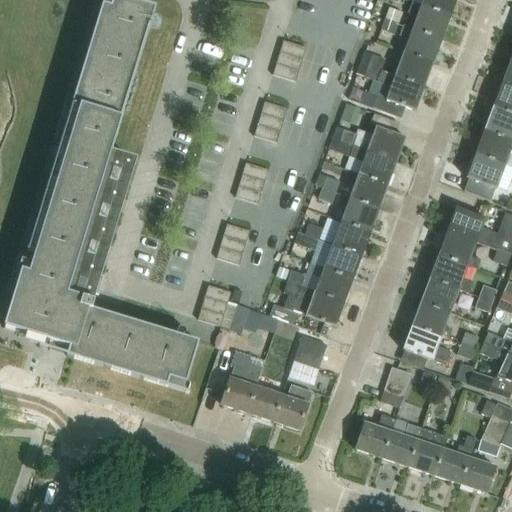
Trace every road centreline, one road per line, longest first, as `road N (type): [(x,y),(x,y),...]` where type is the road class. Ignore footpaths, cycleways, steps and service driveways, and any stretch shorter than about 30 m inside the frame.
road 1 (residential): [(310,485),(488,0)]
road 2 (residential): [(94,413),(310,485)]
